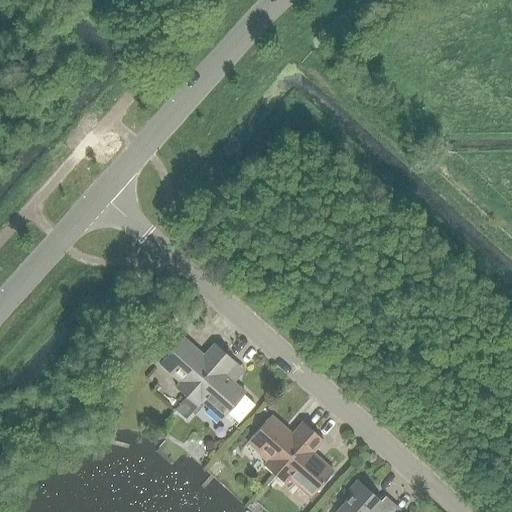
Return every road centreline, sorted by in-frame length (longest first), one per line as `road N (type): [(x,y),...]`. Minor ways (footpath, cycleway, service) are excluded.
road 1 (residential): [(458,511),(103,192)]
road 2 (unclassified): [(103,192),(277,0)]
road 3 (unclassified): [(0,307),(103,192)]
